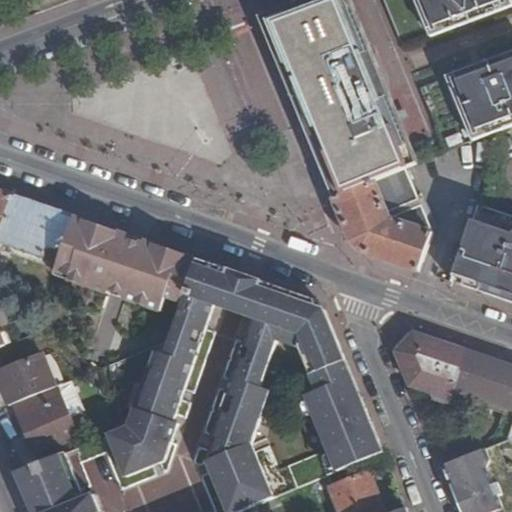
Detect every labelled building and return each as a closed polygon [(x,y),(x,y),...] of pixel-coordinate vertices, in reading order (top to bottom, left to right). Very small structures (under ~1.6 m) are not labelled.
[(408,171),(419,166),(350,0),(310,0),(262,20),(336,201),(408,171)] [(416,0),(432,39),(507,8),(504,0),(416,0)] [(489,137),(511,127),(511,52),(449,78),(475,143),(489,137)] [(363,256),(421,275),(434,235),(408,171),(336,201),(354,246),(363,256)] [(0,233),(12,199),(0,195),(0,233)] [(0,233),(0,254),(56,274),(74,220),(12,199),(0,233)] [(511,305),(511,226),(476,214),(454,286),(511,305)] [(108,296),(127,238),(74,220),(56,274),(70,279),(69,283),(108,296)] [(165,301),(182,307),(197,262),(143,244),(123,301),(161,314),(165,301)] [(127,430),(109,438),(128,482),(167,466),(179,429),(174,428),(180,409),(188,385),(212,311),(223,315),(236,275),(197,262),(182,307),(164,359),(153,355),(127,430)] [(236,275),(223,315),(233,318),(241,321),(254,281),(246,279),(236,275)] [(254,281),(241,321),(249,324),(228,389),(211,441),(216,442),(210,459),(210,465),(254,448),(272,404),(276,394),(267,392),(265,391),(266,389),(272,371),(280,344),(303,352),(305,357),(320,393),(308,398),(320,428),(330,452),(297,467),(289,470),(297,492),(306,488),(385,455),(367,411),(339,343),(326,310),(315,302),(254,281)] [(0,327),(1,327),(3,332),(10,330),(0,305),(0,327)] [(457,391),(511,410),(511,369),(416,337),(398,355),(411,388),(453,402),(457,391)] [(0,371),(0,383),(11,409),(15,408),(34,400),(56,391),(40,355),(0,371)] [(37,409),(34,400),(15,408),(36,456),(78,438),(61,398),(37,409)] [(254,448),(210,465),(207,466),(210,473),(257,455),(254,448)] [(492,462),(486,452),(444,469),(454,493),(467,498),(475,495),(480,505),(478,507),(472,509),(470,511),(504,511),(487,472),(492,462)] [(247,511),(276,500),(257,455),(210,473),(226,511),(247,511)] [(100,511),(99,509),(94,496),(85,500),(66,456),(19,476),(34,511),(100,511)] [(102,458),(83,466),(100,499),(118,491),(102,458)] [(341,511),(386,511),(371,475),(332,491),(341,511)] [(467,498),(454,493),(455,495),(462,511),(470,511),(472,509),(478,507),(480,505),(475,495),(467,498)]
